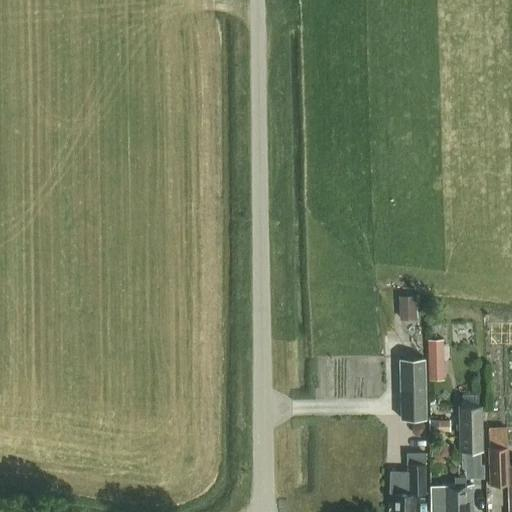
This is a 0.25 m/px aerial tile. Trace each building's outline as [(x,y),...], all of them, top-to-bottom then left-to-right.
[(416,295),(399,296),(399,319),(417,319),(416,295)] [(511,345),(511,321),(491,322),(490,345),(511,345)] [(429,378),(445,378),(444,345),(443,339),(427,339),(429,378)] [(401,419),(425,419),(424,358),(399,358),(401,419)] [(481,406),(456,407),(458,451),(459,451),(460,466),(463,469),(463,477),(482,477),(482,464),(478,464),(478,451),(482,451),(481,406)] [(427,425),(422,420),(416,420),(412,425),(412,431),(416,435),(422,435),(426,431),(427,425)] [(438,420),(438,431),(450,431),(450,420),(438,420)] [(446,443),(438,442),(432,448),(432,456),(437,462),(445,462),(451,457),(451,449),(446,443)] [(508,447),(488,447),(490,484),(509,483),(510,483),(509,465),(508,447)] [(390,471),(389,508),(392,508),(391,511),(413,511),(414,493),(425,493),(425,463),(424,463),(424,455),(408,455),(408,463),(407,471),(390,471)] [(472,511),(472,484),(430,484),(430,511),(472,511)]
